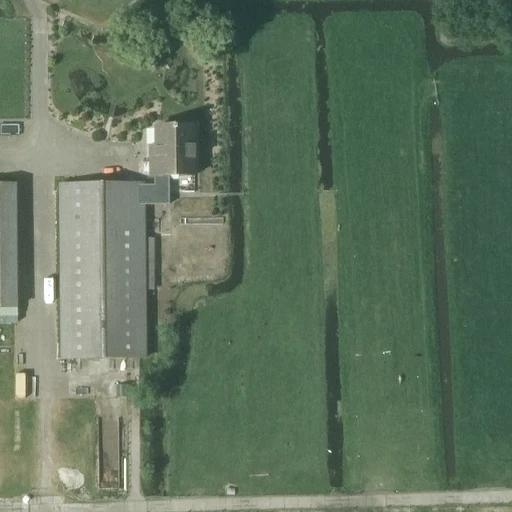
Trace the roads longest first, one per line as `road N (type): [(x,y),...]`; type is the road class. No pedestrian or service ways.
road 1 (track): [(511,499),(0,509)]
road 2 (track): [(39,111),(45,509)]
